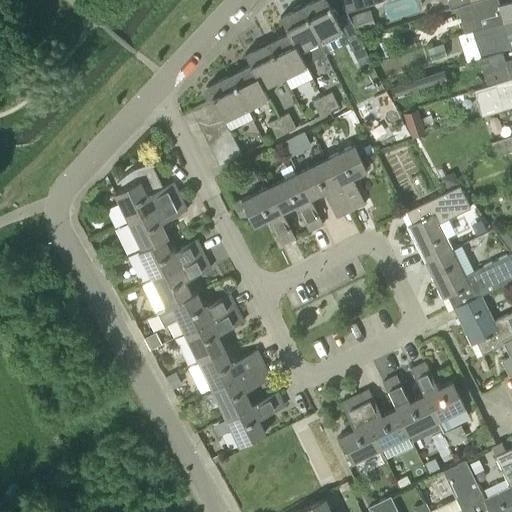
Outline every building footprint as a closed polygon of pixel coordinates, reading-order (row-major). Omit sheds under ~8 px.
[(357,32),(349,16),(347,12),(336,18),(327,0),(314,0),(303,6),(318,37),(340,26),(357,61),(369,56),(357,32)] [(448,0),(449,0),(451,8),(460,6),(465,4),(478,0),(448,0)] [(497,0),(478,0),(465,4),(460,6),(468,32),(511,18),(511,0),(509,0),(499,3),(497,0)] [(325,51),(318,37),(303,6),(281,16),(288,32),(290,32),(298,50),(300,50),(305,61),(325,51)] [(349,16),(357,32),(376,27),(370,9),(349,16)] [(511,18),(468,32),(469,33),(465,34),(473,60),(482,57),(502,51),(511,47),(511,44),(510,38),(511,37),(511,18)] [(298,50),(290,32),(288,32),(268,42),(286,77),(307,66),(305,61),(300,50),(298,50)] [(286,77),(268,42),(245,53),(250,64),(252,63),(263,87),(264,87),(286,77)] [(482,57),(490,83),(511,76),(511,57),(505,60),(502,51),(482,57)] [(252,63),(250,64),(230,74),(246,108),(267,98),(262,88),(264,87),(263,87),(252,63)] [(394,97),(447,80),(444,69),(390,85),(394,97)] [(246,108),(230,74),(207,85),(214,98),(219,110),(224,119),(246,108)] [(511,76),(490,83),(470,90),(479,117),(511,106),(511,76)] [(321,95),(329,110),(339,105),(331,90),(321,95)] [(329,110),(321,95),(312,100),(320,115),(329,110)] [(219,110),(214,98),(191,109),(197,121),(219,110)] [(225,121),(224,119),(219,110),(197,121),(203,132),(225,121)] [(279,116),(286,132),(296,127),(288,112),(279,116)] [(286,132),(279,116),(269,121),(276,136),(286,132)] [(225,121),(203,132),(208,143),(230,132),(225,121)] [(421,121),(409,125),(413,136),(425,132),(421,121)] [(377,122),(375,131),(383,133),(385,124),(377,122)] [(293,153),(313,142),(305,129),(285,139),(293,153)] [(230,132),(208,143),(214,154),(236,143),(230,132)] [(511,135),(493,141),(497,153),(511,148),(511,135)] [(236,143),(214,154),(219,165),(242,154),(236,143)] [(325,158),(351,210),(365,203),(352,177),(367,169),(355,144),(325,158)] [(298,172),(310,197),(324,190),(337,217),(351,210),(325,158),(298,172)] [(129,221),(180,195),(173,181),(163,186),(153,165),(154,165),(154,163),(149,164),(145,165),(140,166),(136,168),(132,170),(128,172),(124,175),(121,178),(117,181),(118,182),(120,181),(123,188),(114,192),(129,221)] [(270,186),(282,210),(296,204),(309,231),(323,224),(310,197),(298,172),(270,186)] [(443,179),(448,189),(457,184),(453,175),(443,179)] [(425,262),(451,249),(439,225),(470,209),(459,185),(406,211),(412,223),(407,226),(425,262)] [(295,238),(282,210),(270,186),(234,203),(241,217),(248,214),(253,225),(268,218),(281,245),(295,238)] [(180,195),(129,221),(142,248),(138,250),(140,252),(163,241),(162,239),(168,235),(162,222),(187,209),(180,195)] [(498,233),(511,251),(511,237),(507,230),(498,233)] [(163,241),(140,252),(154,280),(205,255),(197,239),(169,253),(163,241)] [(454,308),(481,295),(511,280),(511,252),(463,276),(451,249),(425,262),(442,299),(448,296),(454,308)] [(205,255),(154,280),(167,308),(190,296),(183,281),(211,267),(205,255)] [(197,293),(190,296),(167,308),(158,312),(165,326),(178,320),(185,333),(237,308),(229,293),(204,306),(197,293)] [(482,354),(507,342),(511,339),(511,312),(493,322),(481,295),(454,308),(471,344),(476,341),(482,354)] [(237,308),(185,333),(199,362),(225,349),(217,334),(243,321),(237,308)] [(511,339),(507,342),(511,351),(511,354),(501,359),(509,375),(511,372),(511,339)] [(225,349),(199,362),(213,390),(265,364),(257,349),(231,362),(225,349)] [(411,368),(424,394),(437,420),(442,431),(463,420),(458,409),(465,406),(464,403),(473,398),(466,383),(457,388),(453,380),(438,387),(425,361),(411,368)] [(265,364),(213,390),(226,417),(251,404),(245,390),(271,377),(265,364)] [(167,375),(173,387),(181,383),(176,371),(167,375)] [(383,381),(396,408),(409,433),(437,420),(424,394),(410,401),(397,375),(383,381)] [(381,447),(409,433),(396,408),(382,414),(369,388),(355,395),(381,447)] [(251,404),(226,417),(240,445),(266,433),(259,419),(285,406),(278,391),(251,404)] [(381,447),(355,395),(341,402),(354,428),(340,435),(352,461),(381,447)] [(511,487),(485,501),(490,511),(511,511),(511,447),(506,450),(502,441),(491,446),(495,455),(497,455),(511,485),(511,487)] [(212,457),(215,462),(222,458),(219,453),(212,457)] [(490,511),(485,501),(469,468),(447,478),(464,511),(461,511),(490,511)] [(407,475),(397,480),(401,488),(411,483),(407,475)] [(378,499),(363,493),(368,504),(378,499)] [(396,511),(393,504),(389,495),(373,503),(368,505),(370,511),(396,511)] [(331,511),(324,497),(292,511),(331,511)]
